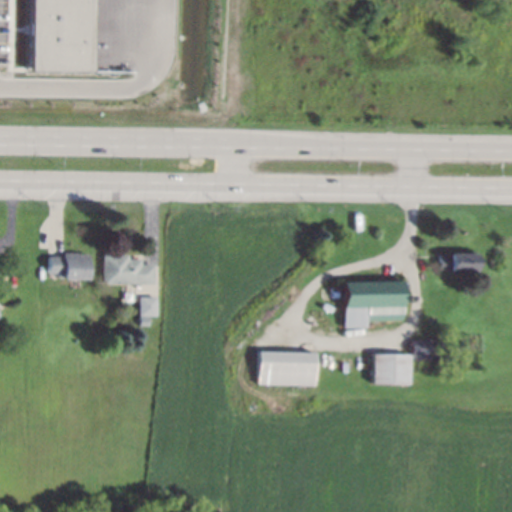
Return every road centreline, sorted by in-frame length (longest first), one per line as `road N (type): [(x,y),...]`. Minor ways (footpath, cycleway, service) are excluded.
road 1 (secondary): [(0,184),(511,193)]
road 2 (secondary): [(511,146),(0,138)]
